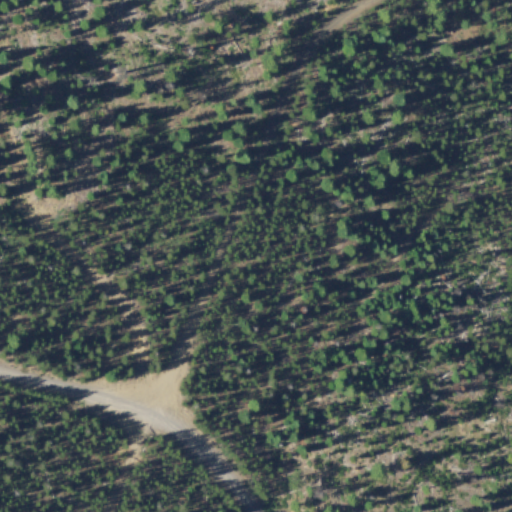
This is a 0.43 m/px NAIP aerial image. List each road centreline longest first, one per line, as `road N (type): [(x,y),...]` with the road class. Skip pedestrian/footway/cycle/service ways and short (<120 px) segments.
road 1 (track): [(147,413),(189,325),(282,78),(302,50),(365,0)]
road 2 (track): [(0,377),(147,413),(220,467),(249,511)]
